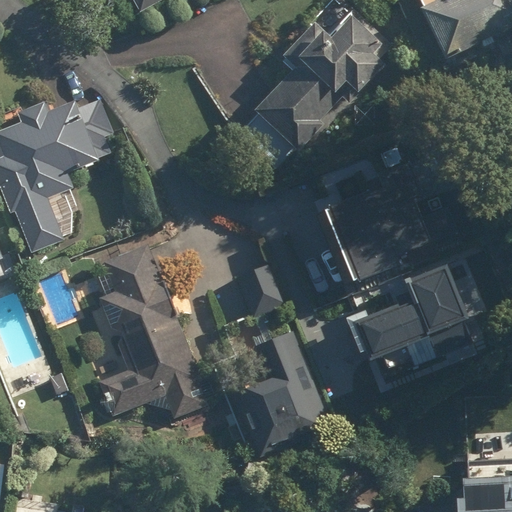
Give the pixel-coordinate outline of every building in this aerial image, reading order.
[(129,0),(137,13),(161,0),(129,0)] [(511,0),(420,0),(453,58),(511,24),(511,0)] [(302,65),(264,103),(306,146),(352,100),(342,90),(355,77),(367,88),(395,60),(385,51),(392,45),(358,11),(335,34),(321,21),(290,53),(302,65)] [(29,121),(0,131),(0,158),(18,209),(23,208),(38,251),(71,239),(55,194),(79,185),(71,163),(103,152),(83,98),(56,108),(53,101),(26,111),(29,121)] [(340,206),(369,275),(415,256),(412,251),(449,236),(418,162),(387,174),(392,185),(340,206)] [(0,206),(6,204),(0,189),(0,267),(15,262),(0,222),(0,206)] [(217,401),(157,242),(112,260),(124,292),(108,298),(121,333),(130,330),(145,369),(111,382),(122,412),(172,393),(180,415),(217,401)] [(383,343),(386,351),(417,338),(428,364),(449,354),(438,329),(473,314),(451,262),(417,277),(425,295),(382,313),(378,304),(356,314),(371,348),(383,343)] [(292,300),(277,264),(245,277),(260,313),(292,300)] [(337,421),(300,327),(284,333),(298,369),(257,385),(264,404),(253,408),(261,428),(274,423),(281,443),(337,421)] [(511,511),(511,474),(476,474),(476,496),(470,495),(469,511),(511,511)]
